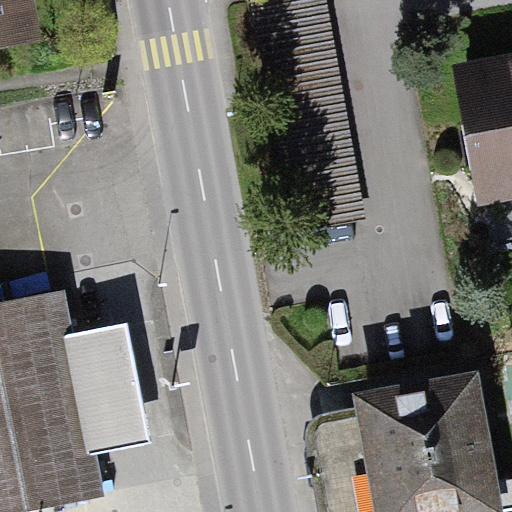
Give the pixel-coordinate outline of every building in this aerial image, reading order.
[(22,0),(0,0),(0,42),(27,38),(22,0)] [(300,229),(356,218),(315,0),(257,0),(260,16),(262,29),(268,59),(273,87),(276,102),(278,114),(281,130),(284,143),(287,158),(289,172),(292,185),(295,201),(297,213),(300,229)] [(511,65),(460,75),(482,192),(511,186),(511,65)] [(0,511),(67,511),(95,507),(86,465),(138,454),(114,335),(63,345),(54,299),(0,309),(0,511)] [(511,511),(511,493),(483,498),(463,378),(344,397),(346,415),(298,423),(312,511),(511,511)]
